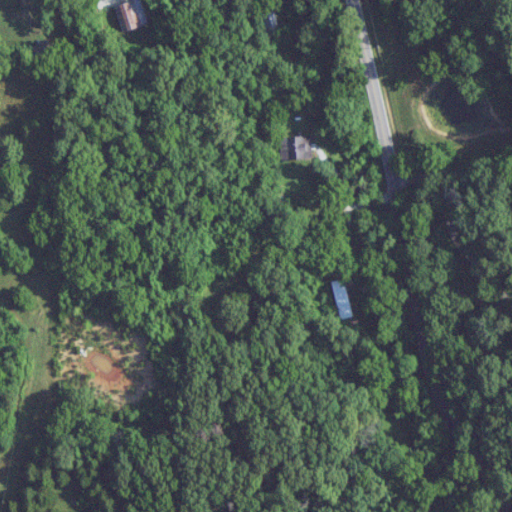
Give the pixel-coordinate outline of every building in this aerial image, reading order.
[(138,0),(115,7),(123,32),(149,25),(141,0),(138,0)] [(258,16),(265,37),(281,32),(274,11),(258,16)] [(34,44),(36,55),(52,52),(49,41),(34,44)] [(281,137),(281,158),(312,158),(312,137),(281,137)] [(345,279),(333,282),(340,320),(353,317),(345,279)]
